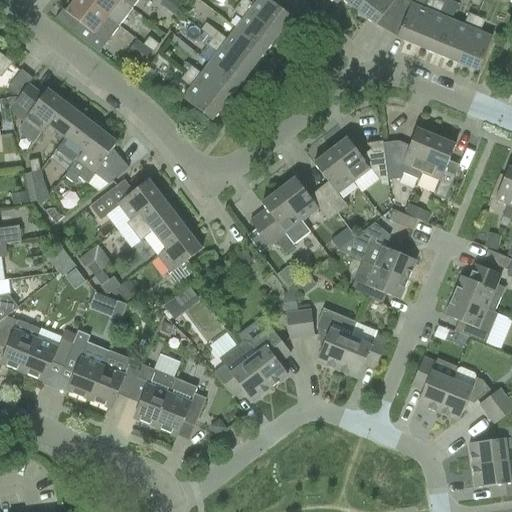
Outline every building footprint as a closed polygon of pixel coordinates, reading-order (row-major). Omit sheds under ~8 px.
[(119,27),(84,0),(75,0),(66,13),(78,23),(71,32),(99,54),(119,27)] [(118,0),(84,0),(119,27),(132,10),(118,0)] [(118,0),(132,10),(139,0),(118,0)] [(184,9),(172,0),(164,10),(176,19),(184,9)] [(291,18),(268,0),(258,0),(254,6),(245,0),(242,0),(239,5),(278,35),(291,18)] [(342,0),(359,13),(368,0),(342,0)] [(368,0),(359,13),(376,26),(378,23),(387,31),(404,0),(368,0)] [(397,38),(417,47),(436,1),(434,0),(404,0),(387,31),(397,38)] [(445,4),(436,1),(417,47),(437,55),(452,21),(440,16),(445,4)] [(236,30),(265,53),(278,35),(239,5),(233,12),(244,20),(236,30)] [(437,55),(458,64),(477,18),(469,14),(463,26),(452,21),(437,55)] [(479,33),(484,21),(477,18),(458,64),(478,72),(492,38),(479,33)] [(212,39),(252,70),(265,53),(236,30),(228,41),(217,33),(212,39)] [(205,45),(211,39),(204,33),(198,40),(205,45)] [(153,53),(155,51),(159,45),(149,38),(143,46),(153,53)] [(252,70),(212,39),(207,46),(217,54),(209,65),(238,87),(252,70)] [(151,54),(140,45),(130,58),(142,66),(151,54)] [(0,77),(1,79),(13,64),(0,53),(0,77)] [(225,105),(238,87),(209,65),(201,75),(191,67),(185,74),(225,105)] [(22,71),(10,87),(8,89),(19,98),(28,86),(33,80),(22,71)] [(212,122),(225,105),(185,74),(180,80),(191,89),(183,99),(212,122)] [(33,144),(40,134),(41,134),(48,126),(47,125),(64,103),(47,90),(42,97),(28,86),(19,98),(16,101),(17,102),(16,104),(30,115),(20,130),(20,135),(33,144)] [(47,125),(48,126),(65,139),(85,113),(73,104),(70,108),(64,103),(47,125)] [(97,122),(85,113),(65,139),(56,150),(74,164),(83,153),(100,131),(95,126),(97,122)] [(398,142),(383,144),(388,182),(396,181),(396,180),(401,179),(403,174),(418,180),(436,138),(416,130),(409,147),(398,142)] [(117,144),(100,131),(83,153),(74,164),(65,177),(74,184),(79,178),(100,193),(129,169),(118,156),(111,151),(117,144)] [(436,138),(418,180),(419,181),(421,174),(440,182),(434,196),(445,201),(456,176),(445,172),(455,146),(436,138)] [(347,139),(330,152),(354,183),(370,170),(380,183),(388,182),(383,144),(383,142),(367,144),(366,145),(374,152),(372,155),(364,161),(347,139)] [(330,186),(321,194),(338,215),(347,208),(338,195),(354,183),(330,152),(314,164),(330,186)] [(37,161),(28,163),(30,174),(40,172),(37,161)] [(503,218),(511,221),(511,217),(511,169),(508,168),(495,200),(508,206),(503,218)] [(30,175),(32,184),(36,202),(40,208),(48,198),(42,182),(40,173),(30,175)] [(295,179),(278,192),(308,230),(302,222),(318,210),(328,223),(338,215),(321,194),(312,201),(295,179)] [(139,215),(161,198),(148,181),(126,198),(118,186),(90,208),(100,222),(119,207),(131,222),(140,215),(139,215)] [(13,207),(28,204),(26,192),(11,195),(13,207)] [(296,248),(294,246),(309,233),(308,230),(278,192),(261,204),(266,210),(248,224),(254,232),(248,237),(260,254),(275,242),(285,255),(296,248)] [(139,215),(140,215),(153,233),(179,213),(170,200),(166,203),(161,198),(139,215)] [(416,220),(420,211),(409,206),(405,215),(416,220)] [(389,222),(413,232),(417,221),(393,211),(389,222)] [(167,251),(189,234),(185,228),(188,225),(179,213),(153,233),(144,239),(158,257),(167,250),(167,251)] [(0,245),(6,245),(20,243),(18,228),(0,229),(0,245)] [(185,264),(202,250),(189,234),(167,251),(167,250),(158,257),(171,274),(169,276),(177,286),(192,274),(185,264)] [(488,235),(484,249),(497,252),(500,238),(488,235)] [(369,246),(362,262),(408,281),(416,262),(383,248),(374,244),(369,246)] [(54,252),(55,254),(48,260),(59,273),(72,262),(61,246),(54,252)] [(483,261),(485,262),(508,271),(511,261),(488,251),(483,261)] [(329,260),(311,275),(327,282),(334,266),(329,260)] [(400,301),(408,281),(362,262),(350,291),(358,295),(382,305),(386,295),(400,301)] [(87,268),(94,278),(101,272),(94,263),(87,268)] [(461,277),(453,297),(495,314),(494,313),(504,289),(497,286),(501,275),(474,263),(467,280),(461,277)] [(107,297),(116,291),(121,287),(114,278),(108,282),(101,272),(94,278),(107,297)] [(121,287),(116,291),(125,303),(138,294),(128,281),(121,287)] [(283,293),(286,315),(289,340),(301,338),(298,313),(295,291),(283,293)] [(91,305),(102,310),(107,299),(96,294),(91,305)] [(0,322),(7,318),(6,317),(18,308),(9,296),(0,296),(0,322)] [(458,322),(454,332),(485,345),(497,315),(495,314),(453,297),(445,316),(458,322)] [(179,310),(172,301),(164,307),(171,316),(179,310)] [(316,363),(337,372),(357,324),(323,310),(317,326),(320,350),(322,350),(316,363)] [(298,313),(301,338),(314,336),(311,311),(298,313)] [(19,320),(18,322),(7,318),(0,322),(0,342),(8,346),(0,364),(22,373),(36,340),(40,329),(19,320)] [(164,324),(160,332),(169,336),(173,328),(164,324)] [(377,332),(359,325),(357,324),(337,372),(357,380),(365,362),(377,366),(386,343),(375,338),(377,332)] [(260,339),(260,340),(252,346),(251,344),(242,343),(237,347),(270,390),(288,376),(275,360),(287,351),(272,330),(260,339)] [(52,364),(63,369),(78,332),(76,336),(65,331),(62,340),(61,340),(57,349),(36,340),(22,373),(44,382),(52,364)] [(67,392),(89,401),(103,368),(109,352),(87,343),(90,337),(78,332),(63,369),(75,373),(67,392)] [(270,390),(237,347),(219,360),(224,367),(215,374),(230,395),(240,387),(252,403),(270,390)] [(103,368),(89,401),(111,410),(118,391),(130,396),(140,372),(128,367),(131,361),(109,352),(103,368)] [(438,414),(452,381),(432,373),(436,364),(423,359),(413,382),(425,387),(417,405),(438,414)] [(456,370),(452,381),(438,414),(458,423),(467,401),(473,404),(490,391),(483,381),(476,379),(474,374),(460,368),(456,370)] [(134,419),(155,428),(169,395),(175,379),(154,371),(151,377),(140,372),(130,396),(141,401),(134,419)] [(206,400),(194,395),(197,388),(175,379),(169,395),(155,428),(177,437),(185,418),(197,423),(206,400)] [(479,405),(487,415),(507,400),(499,390),(479,405)] [(495,425),(511,411),(511,396),(507,400),(487,415),(495,425)] [(435,415),(417,410),(410,435),(428,440),(435,415)] [(219,420),(209,428),(216,438),(227,430),(219,420)] [(511,427),(493,430),(494,441),(469,445),(472,467),(507,462),(506,451),(511,449),(511,427)] [(495,486),(496,498),(511,496),(511,472),(509,473),(507,462),(472,467),(475,489),(495,486)]
